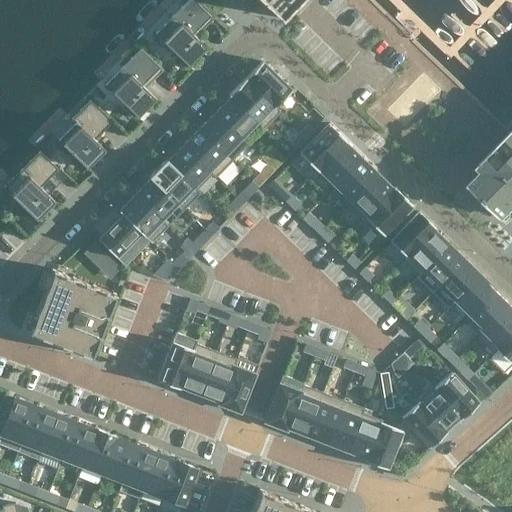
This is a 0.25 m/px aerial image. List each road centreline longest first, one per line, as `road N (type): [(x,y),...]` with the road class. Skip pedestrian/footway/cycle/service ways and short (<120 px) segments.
road 1 (residential): [(0,294),(243,48),(258,44),(279,51),(511,274)]
road 2 (residential): [(405,500),(0,343)]
road 3 (residential): [(405,500),(511,399)]
